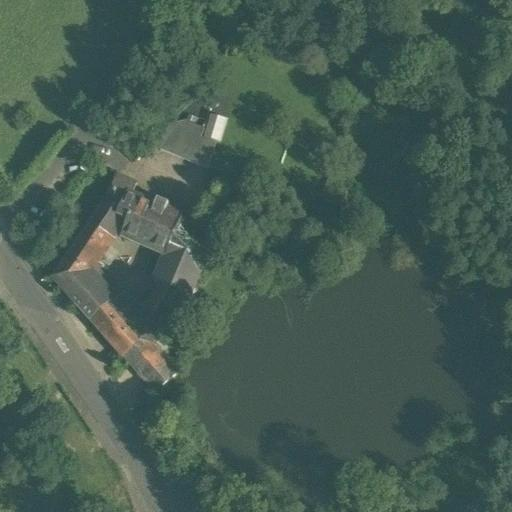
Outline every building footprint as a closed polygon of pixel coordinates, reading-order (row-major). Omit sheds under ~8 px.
[(202,139),(170,126),(159,150),(194,164),(202,139)] [(214,143),(202,139),(194,164),(207,168),(214,143)] [(117,181),(113,191),(99,211),(118,223),(114,228),(124,235),(130,219),(130,218),(120,214),(128,195),(131,196),(134,188),(117,181)] [(128,195),(120,214),(130,218),(137,199),(131,196),(128,195)] [(156,207),(137,199),(130,218),(130,219),(124,235),(168,253),(183,219),(165,211),(168,205),(158,201),(157,204),(156,207)] [(118,223),(99,211),(90,224),(109,236),(114,228),(118,223)] [(168,253),(156,283),(164,286),(189,296),(193,284),(204,288),(219,267),(203,260),(214,232),(183,219),(168,253)] [(90,224),(54,278),(81,309),(101,292),(101,291),(107,284),(97,273),(101,268),(92,262),(109,236),(90,224)] [(164,286),(136,329),(143,340),(148,345),(172,306),(181,311),(189,296),(164,286)] [(101,292),(81,309),(91,321),(111,302),(101,292)] [(111,302),(91,321),(124,357),(143,340),(136,329),(111,302)] [(143,340),(124,357),(157,394),(176,376),(148,345),(143,340)]
